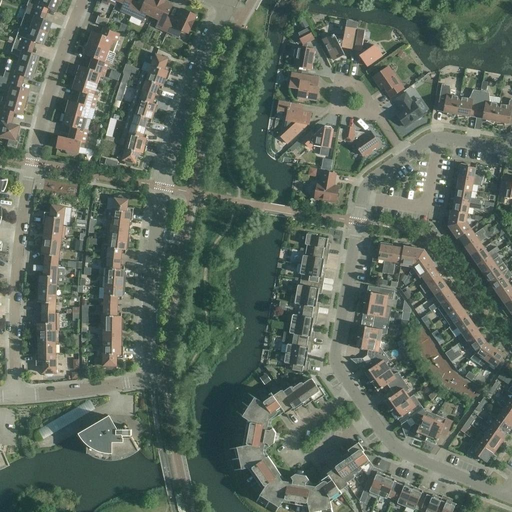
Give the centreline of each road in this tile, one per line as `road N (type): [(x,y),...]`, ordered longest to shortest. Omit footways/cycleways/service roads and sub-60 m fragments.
road 1 (residential): [(14,396),(149,374),(161,197),(178,125),(226,9)]
road 2 (residential): [(14,396),(27,181),(84,0)]
road 3 (residential): [(350,392),(333,349),(364,187),(406,156)]
road 4 (residential): [(350,392),(299,430),(301,456),(312,463),(370,421)]
road 5 (residential): [(511,497),(404,456),(370,421)]
